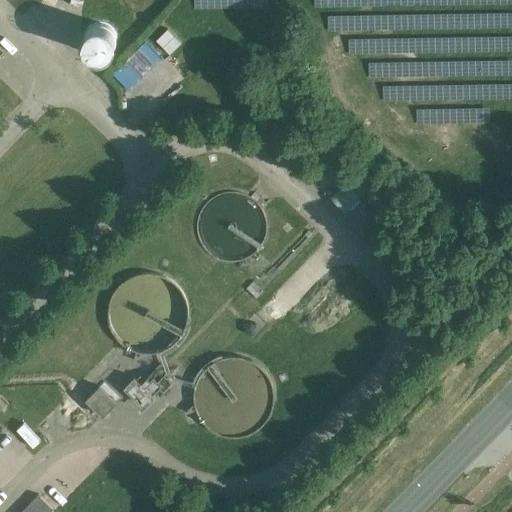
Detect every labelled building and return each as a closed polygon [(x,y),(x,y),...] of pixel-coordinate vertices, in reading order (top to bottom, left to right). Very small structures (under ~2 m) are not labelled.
[(168,28),(157,39),(171,54),(182,43),(168,28)] [(330,195),(345,210),(374,181),(359,166),(352,174),(330,195)] [(153,378),(149,375),(141,383),(134,376),(124,387),(143,405),(161,386),(163,388),(170,380),(160,371),(153,378)] [(99,386),(85,400),(102,416),(116,402),(99,386)] [(38,494),(20,511),(50,511),(53,509),(38,494)]
